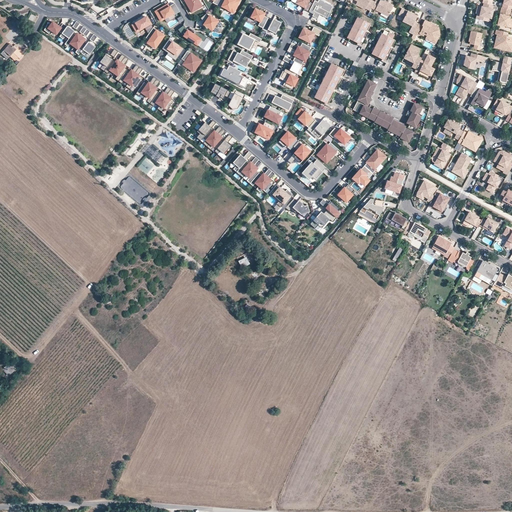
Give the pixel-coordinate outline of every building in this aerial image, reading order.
[(184,0),(192,12),(202,6),(198,0),(184,0)] [(220,0),(218,5),(217,6),(221,8),(222,6),(228,9),(228,10),(234,13),(240,1),(238,0),(220,0)] [(304,9),(309,12),(309,11),(313,4),(309,2),(309,0),(298,0),(297,3),(302,6),(303,4),(304,5),(304,7),(305,7),(304,9)] [(319,0),(318,2),(315,0),(313,4),(309,11),(313,13),(313,12),(314,13),(314,14),(313,16),(318,19),(320,14),(327,18),(330,12),(333,6),(322,0),(319,0)] [(371,8),(374,2),(371,0),(354,0),(357,1),(367,6),(365,8),(370,11),(371,8)] [(374,2),(371,8),(388,16),(393,5),(382,0),(379,0),(378,3),(374,2)] [(502,8),(511,10),(511,8),(511,0),(503,0),(502,7),(502,8)] [(365,9),(365,8),(367,6),(357,1),(356,5),(365,9)] [(491,5),(483,3),(483,7),(481,7),(480,14),(477,13),(476,19),(490,22),(494,6),(491,5)] [(180,12),(175,4),(170,6),(168,5),(156,12),(161,20),(174,13),(175,15),(180,12)] [(413,34),(414,33),(418,24),(419,24),(414,21),(416,18),(412,15),(413,14),(402,8),(398,14),(404,17),(402,21),(412,26),(409,32),(413,34)] [(508,26),(510,16),(511,10),(502,8),(498,23),(508,26)] [(265,14),(256,9),(252,17),(261,22),(259,26),(264,28),(269,18),(264,16),(265,14)] [(209,16),(207,13),(201,18),(204,22),(204,21),(205,23),(204,25),(206,26),(205,26),(207,29),(209,28),(212,30),(215,26),(220,29),(223,25),(210,16),(209,16)] [(147,17),(133,25),(136,31),(150,24),(147,17)] [(273,20),(269,18),(264,28),(263,29),(267,32),(268,30),(276,34),(282,23),(274,19),(273,20)] [(371,24),(358,18),(347,38),(361,45),(371,24)] [(414,33),(417,34),(419,35),(420,34),(424,36),(425,34),(427,36),(432,38),(434,34),(439,32),(437,26),(433,28),(431,27),(433,24),(425,20),(422,25),(418,24),(414,33)] [(51,24),(48,22),(44,30),(49,33),(51,30),(56,34),(59,31),(62,33),(67,26),(63,23),(60,27),(53,22),(51,24)] [(75,30),(67,25),(67,26),(62,33),(60,36),(63,39),(65,36),(69,38),(73,33),(75,30)] [(183,36),(184,37),(188,31),(184,26),(179,30),(183,36)] [(319,36),(322,31),(314,27),(312,32),(304,28),(299,37),(310,43),(315,34),(319,36)] [(164,35),(153,28),(146,38),(149,40),(147,43),(155,48),(164,35)] [(395,34),(384,29),(372,54),(385,61),(396,40),(392,39),(395,34)] [(511,39),(507,38),(507,36),(508,33),(496,30),(495,34),(497,34),(494,47),(500,49),(501,44),(507,46),(506,50),(511,52),(511,51),(511,39)] [(204,42),(207,38),(202,34),(196,33),(195,35),(188,31),(184,37),(198,45),(201,40),(204,42)] [(471,37),(470,42),(469,44),(474,45),(473,49),(480,50),(481,46),(479,46),(482,33),(471,31),(470,37),(471,37)] [(440,35),(439,32),(434,34),(432,38),(427,36),(426,38),(436,43),(440,35)] [(76,35),(73,33),(69,38),(65,44),(68,46),(70,43),(74,46),(81,36),(77,33),(76,35)] [(249,37),(244,34),(239,44),(251,51),(254,43),(255,40),(256,40),(261,43),(262,39),(251,33),(249,37)] [(85,39),(81,36),(74,46),(78,49),(76,52),(79,54),(81,52),(87,43),(84,41),(85,39)] [(169,38),(162,49),(166,51),(166,50),(169,52),(168,53),(167,54),(173,58),(175,55),(178,57),(184,49),(180,46),(180,47),(172,42),(173,41),(169,38)] [(96,46),(89,41),(87,43),(81,52),(84,55),(86,52),(90,54),(96,46)] [(290,48),(308,57),(310,53),(309,52),(311,47),(303,43),(301,47),(299,46),(298,47),(292,44),(290,48)] [(9,44),(3,51),(10,57),(15,61),(18,58),(20,60),(22,57),(20,55),(21,54),(9,44)] [(422,49),(412,44),(405,58),(414,63),(412,66),(417,69),(421,60),(422,58),(418,56),(422,49)] [(295,61),(302,65),(304,61),(306,61),(308,57),(290,48),(288,51),(295,55),(294,55),(296,56),(294,61),(295,61)] [(202,60),(187,50),(182,59),(185,61),(183,64),(194,72),(202,60)] [(240,54),(233,50),(228,61),(233,63),(234,60),(247,67),(250,61),(249,61),(250,59),(251,59),(251,60),(253,56),(242,50),(240,54)] [(7,61),(10,57),(3,51),(0,55),(7,61)] [(113,59),(106,54),(100,62),(103,65),(101,68),(104,71),(113,59)] [(116,61),(113,59),(104,71),(108,73),(110,70),(114,73),(125,57),(122,54),(118,60),(117,60),(116,61)] [(436,58),(428,54),(425,62),(421,60),(417,69),(415,71),(419,73),(420,72),(424,74),(424,73),(431,76),(435,69),(431,67),(436,58)] [(484,56),(474,54),(473,58),(468,56),(465,58),(463,65),(468,68),(471,69),(473,63),(475,63),(476,60),(483,62),(484,56)] [(500,82),(506,83),(511,58),(504,56),(503,60),(504,60),(504,63),(502,63),(494,61),(492,68),(500,70),(501,71),(499,80),(500,82)] [(128,59),(125,57),(114,73),(118,76),(115,79),(119,81),(127,69),(124,67),(125,65),(124,65),(128,59)] [(414,63),(405,58),(403,62),(412,66),(414,63)] [(295,61),(290,70),(298,74),(303,65),(302,65),(295,61)] [(130,71),(127,69),(119,81),(122,83),(124,80),(128,83),(140,67),(136,64),(132,70),(131,70),(130,71)] [(332,64),(315,99),(329,105),(346,71),(332,64)] [(239,76),(242,71),(230,66),(228,70),(224,68),(220,76),(228,80),(228,79),(239,85),(240,84),(245,87),(249,81),(239,76)] [(143,69),(140,67),(128,83),(132,86),(130,89),(133,91),(141,79),(138,77),(139,75),(143,69)] [(290,70),(287,68),(282,77),(288,80),(285,86),(293,90),(299,79),(296,77),(298,74),(290,70)] [(505,85),(506,83),(500,82),(499,80),(501,71),(500,70),(492,68),(492,70),(499,71),(497,83),(505,85)] [(479,84),(462,74),(458,80),(462,82),(468,85),(461,96),(465,99),(469,92),(472,94),(477,87),(479,84)] [(145,95),(157,79),(154,77),(149,82),(147,84),(144,81),(136,93),(139,95),(142,92),(145,95)] [(160,81),(157,79),(145,95),(149,98),(147,101),(150,103),(159,91),(156,89),(157,88),(156,87),(160,81)] [(209,88),(214,92),(219,84),(214,80),(209,88)] [(416,127),(409,124),(408,126),(406,125),(407,124),(393,118),(394,116),(391,114),(392,113),(385,109),(384,111),(380,109),(377,108),(378,106),(371,103),(369,106),(368,105),(371,99),(369,98),(376,84),(368,80),(353,110),(360,113),(359,114),(368,118),(375,121),(374,122),(388,129),(387,130),(394,133),(401,136),(400,137),(409,142),(416,127)] [(462,82),(458,80),(458,83),(462,86),(457,94),(461,96),(468,85),(462,82)] [(225,95),(228,90),(219,84),(214,92),(213,93),(217,95),(217,94),(220,96),(222,93),(225,95)] [(159,91),(150,103),(154,106),(156,103),(160,105),(171,89),(168,87),(164,93),(163,92),(162,94),(159,91)] [(479,105),(484,108),(493,93),(488,90),(487,92),(477,87),(472,94),(476,97),(471,104),(474,105),(479,105)] [(161,111),(165,113),(173,102),(170,99),(171,98),(170,97),(174,91),(171,89),(160,105),(164,108),(161,111)] [(245,94),(236,90),(228,105),(232,109),(238,108),(245,94)] [(281,98),(275,95),(272,102),(288,111),(294,100),(282,94),(281,98)] [(505,114),(508,116),(511,112),(511,109),(511,106),(498,98),(494,104),(498,106),(496,109),(505,114)] [(422,107),(414,103),(411,111),(412,112),(410,117),(407,123),(409,124),(416,127),(420,119),(419,119),(421,116),(418,114),(422,107)] [(268,110),(264,116),(278,123),(281,117),(279,115),(281,111),(270,106),(268,110)] [(311,116),(310,116),(308,114),(309,112),(306,111),(305,112),(301,108),(296,114),(300,117),(298,119),(309,128),(315,120),(311,116)] [(410,117),(412,112),(411,111),(407,109),(404,114),(410,117)] [(319,123),(315,120),(309,128),(307,129),(311,133),(312,131),(320,138),(331,125),(326,121),(325,121),(324,122),(323,121),(324,121),(323,119),(319,123)] [(446,128),(452,132),(457,134),(455,137),(460,140),(464,131),(460,129),(461,127),(448,119),(444,127),(446,128)] [(216,123),(213,120),(209,125),(207,126),(204,123),(197,131),(200,133),(197,137),(201,140),(203,137),(210,129),(216,123)] [(259,127),(258,126),(255,132),(265,137),(267,134),(271,136),(276,127),(265,121),(263,125),(260,124),(259,127)] [(213,132),(210,129),(203,137),(206,140),(204,143),(207,146),(223,128),(220,126),(215,131),(214,130),(213,132)] [(226,131),(223,128),(207,146),(211,149),(214,146),(216,149),(223,141),(220,139),(222,137),(221,136),(226,131)] [(340,131),(336,128),(330,135),(334,138),(336,136),(346,145),(352,138),(342,129),(340,131)] [(164,139),(160,143),(171,156),(183,145),(169,129),(161,136),(164,139)] [(298,141),(288,131),(278,142),(284,146),(286,144),(288,146),(287,147),(290,150),(293,146),(298,141)] [(458,142),(468,148),(470,143),(478,148),(482,141),(481,138),(469,131),(468,133),(464,131),(460,140),(458,142)] [(232,137),(229,134),(223,141),(216,149),(215,151),(218,154),(220,151),(224,154),(230,147),(226,144),(227,142),(232,137)] [(310,151),(298,141),(293,146),(297,150),(288,161),(291,163),(295,159),(300,163),(310,151)] [(327,144),(317,155),(326,163),(332,156),(331,155),(335,151),(336,152),(339,149),(330,142),(328,145),(327,144)] [(448,153),(451,147),(444,143),(442,146),(444,147),(445,148),(444,149),(443,150),(438,147),(435,154),(439,156),(438,158),(440,159),(437,164),(444,167),(451,154),(448,153)] [(468,148),(476,152),(478,148),(470,143),(468,148)] [(166,157),(155,151),(151,159),(161,165),(166,157)] [(252,154),(249,151),(244,157),(243,158),(239,155),(233,162),(236,165),(233,169),(237,171),(239,169),(246,161),(252,154)] [(378,151),(364,166),(373,173),(376,170),(375,169),(385,157),(378,151)] [(511,162),(510,162),(511,159),(510,159),(511,155),(503,151),(502,151),(499,152),(494,161),(499,164),(506,168),(504,171),(503,172),(508,175),(511,167),(511,162)] [(462,153),(452,171),(462,177),(466,169),(472,158),(462,153)] [(281,163),(285,159),(280,154),(276,159),(281,163)] [(249,163),(246,161),(239,169),(242,171),(239,174),(243,177),(259,159),(256,157),(251,162),(250,162),(249,163)] [(437,164),(440,159),(438,158),(435,163),(434,164),(443,169),(444,167),(437,164)] [(262,162),(259,159),(243,177),(247,180),(249,178),(252,180),(259,172),(256,170),(258,168),(257,167),(262,162)] [(313,163),(311,162),(302,173),(309,179),(312,176),(316,179),(326,167),(317,159),(313,163)] [(146,175),(153,167),(145,160),(138,167),(146,175)] [(373,173),(364,166),(361,169),(364,171),(362,174),(359,172),(354,177),(364,186),(369,180),(366,177),(367,176),(369,178),(373,173)] [(262,175),(259,172),(252,180),(255,183),(253,185),(256,189),(272,171),(269,168),(264,174),(263,173),(262,175)] [(275,173),(272,171),(256,189),(260,192),(263,189),(266,192),(272,184),(270,181),(271,180),(270,179),(275,173)] [(493,193),(500,180),(497,179),(499,175),(491,171),(489,174),(487,173),(483,179),(490,183),(487,189),(493,193)] [(388,181),(385,188),(395,191),(393,195),(398,196),(402,185),(399,185),(400,183),(403,184),(405,175),(395,172),(394,176),(392,176),(390,182),(388,181)] [(141,208),(153,197),(132,175),(120,186),(141,208)] [(436,187),(425,180),(418,193),(422,195),(429,199),(428,201),(431,203),(433,199),(435,195),(432,193),(436,187)] [(354,190),(348,184),(338,194),(345,201),(353,194),(351,193),(354,190)] [(276,197),(282,191),(276,186),(270,192),(276,197)] [(511,191),(507,189),(506,192),(502,191),(498,198),(502,200),(501,201),(511,206),(511,205),(511,191)] [(282,191),(276,197),(280,201),(277,204),(280,207),(292,195),(287,190),(284,193),(282,191)] [(450,199),(440,194),(436,201),(433,199),(431,203),(428,207),(432,209),(433,208),(438,210),(439,207),(444,210),(450,199)] [(299,212),(305,217),(308,213),(307,212),(309,212),(306,205),(305,206),(299,200),(297,202),(294,199),(286,207),(290,211),(292,209),(297,214),(299,212)] [(339,208),(332,202),(329,205),(323,199),(320,203),(327,209),(336,217),(339,213),(336,211),(339,208)] [(383,201),(370,199),(360,211),(364,214),(366,210),(374,215),(373,217),(377,219),(384,207),(382,207),(383,201)] [(336,217),(327,209),(324,213),(322,212),(319,215),(321,216),(319,218),(317,217),(311,224),(316,228),(319,225),(322,228),(329,219),(332,221),(336,217)] [(479,217),(470,211),(465,220),(470,223),(478,227),(479,225),(482,220),(479,218),(479,217)] [(385,221),(389,223),(390,222),(401,228),(400,229),(404,231),(409,222),(406,220),(407,219),(395,212),(394,214),(390,212),(385,221)] [(482,220),(479,225),(483,227),(484,226),(494,231),(498,223),(488,218),(486,220),(483,218),(482,220)] [(415,234),(421,237),(420,239),(425,242),(430,232),(421,227),(420,228),(418,227),(419,225),(414,222),(413,224),(409,222),(404,231),(403,233),(407,235),(408,234),(413,237),(415,234)] [(433,246),(446,253),(445,256),(449,259),(455,249),(455,248),(451,245),(452,243),(439,236),(433,246)] [(393,259),(395,261),(403,249),(400,247),(393,259)] [(458,261),(466,265),(467,268),(469,269),(475,259),(471,257),(471,256),(469,255),(470,252),(467,251),(466,253),(463,251),(463,252),(459,250),(459,251),(455,249),(449,259),(453,262),(454,260),(455,261),(458,261)] [(250,262),(252,261),(248,252),(236,258),(241,268),(248,264),(249,264),(248,263),(250,262)] [(474,276),(479,278),(483,269),(487,271),(489,266),(486,265),(487,263),(483,260),(474,276)] [(479,278),(488,283),(494,273),(495,270),(489,266),(487,271),(483,269),(479,278)] [(488,283),(492,286),(493,284),(498,276),(494,273),(488,283)] [(503,285),(511,289),(511,276),(508,274),(506,277),(499,273),(498,276),(493,284),(501,288),(502,286),(503,285)] [(4,371),(6,374),(9,376),(17,367),(12,362),(9,366),(8,364),(4,368),(6,369),(4,371)]
